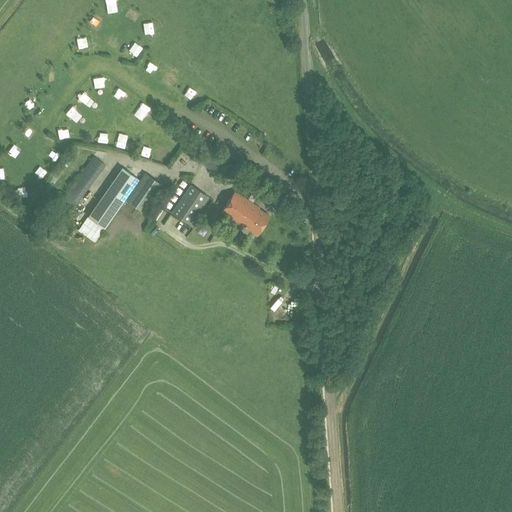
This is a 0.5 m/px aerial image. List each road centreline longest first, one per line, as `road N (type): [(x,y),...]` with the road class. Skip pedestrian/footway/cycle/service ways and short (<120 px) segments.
road 1 (track): [(338,511),(316,213)]
road 2 (unclassified): [(316,213),(301,0)]
